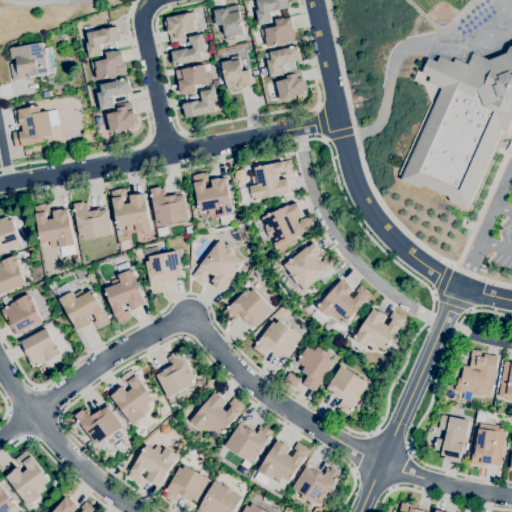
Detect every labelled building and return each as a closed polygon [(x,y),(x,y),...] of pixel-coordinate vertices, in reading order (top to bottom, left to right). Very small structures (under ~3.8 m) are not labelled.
[(259,25),(256,11),(259,10),(257,0),(288,0),(290,7),(270,11),(272,20),(272,22),(259,25)] [(227,41),(224,26),(216,27),(215,19),(215,18),(214,9),(239,4),(244,34),(235,36),(235,39),(227,41)] [(171,43),(169,33),(173,32),(173,30),(168,31),(165,22),(168,21),(167,18),(192,12),(196,29),(184,32),(186,39),(171,43)] [(267,47),(265,39),(263,40),(260,29),(277,26),(276,20),(284,19),(291,18),(293,32),(292,32),(294,41),(267,47)] [(89,58),(85,43),(90,42),(88,33),(117,26),(120,40),(104,43),(101,44),(103,53),(102,53),(103,55),(89,58)] [(174,67),(172,60),(172,61),(170,52),(187,48),(188,50),(193,48),(193,45),(190,46),(188,37),(202,34),(206,51),(199,52),(201,61),(174,67)] [(14,81),(10,65),(17,63),(15,58),(12,59),(10,49),(44,40),(45,47),(48,47),(50,53),(46,54),(49,74),(14,81)] [(268,78),(266,68),(267,68),(266,61),(272,60),(270,52),(298,46),(301,60),(285,64),(284,62),(279,63),(280,68),(282,67),(283,74),(272,77),(268,78)] [(467,209),(451,202),(449,197),(423,186),(417,188),(401,181),(441,89),(428,83),(431,78),(422,74),(429,59),(437,62),(439,57),(453,63),(455,59),(468,65),(473,54),(489,61),(507,54),(510,47),(511,46),(511,120),(507,133),(502,130),(467,209)] [(98,81),(97,71),(93,72),(91,62),(106,59),(105,53),(115,52),(122,51),(124,59),(122,59),(123,65),(121,65),(123,77),(98,81)] [(227,92),(225,88),(228,87),(226,80),(223,81),(222,75),(225,74),(222,63),(231,60),(231,61),(241,59),(245,71),(249,70),(252,78),(250,79),(251,83),(240,86),(241,88),(227,92)] [(181,95),(178,83),(179,83),(176,71),(195,66),(195,64),(202,62),(207,82),(195,85),(197,93),(189,95),(188,94),(181,95)] [(277,100),(275,91),(279,90),(277,81),(288,79),(287,75),(298,73),(299,78),(303,77),(305,84),(303,85),(305,94),(277,100)] [(101,109),(97,93),(103,92),(101,85),(128,79),(131,93),(115,97),(115,95),(109,96),(110,100),(112,100),(114,106),(101,109)] [(185,119),(182,105),(199,101),(199,102),(203,101),(200,92),(213,89),(216,101),(212,102),(215,111),(185,119)] [(109,133),(107,125),(110,124),(107,114),(118,112),(117,108),(132,104),(133,110),(135,109),(137,117),(135,117),(137,127),(109,133)] [(16,147),(13,131),(23,130),(22,124),(16,125),(14,111),(40,106),(41,113),(57,110),(59,125),(52,127),(53,136),(44,137),(45,140),(35,142),(35,144),(16,147)] [(245,206),(240,203),(243,200),(240,189),(254,186),(252,176),(257,175),(255,167),(291,159),(295,175),(286,177),(285,173),(279,174),(281,180),(287,178),(291,192),(249,202),(250,205),(245,206)] [(219,217),(218,214),(209,216),(208,211),(200,212),(194,183),(189,184),(188,181),(195,180),(194,175),(208,172),(211,188),(214,187),(212,180),(220,179),(226,178),(233,214),(219,217)] [(161,225),(161,221),(156,222),(150,189),(160,187),(160,190),(165,189),(167,197),(177,195),(177,197),(185,195),(189,220),(161,225)] [(137,232),(137,229),(128,231),(127,227),(118,228),(111,191),(125,188),(128,204),(131,203),(130,196),(138,194),(138,195),(145,193),(151,229),(137,232)] [(282,248),(281,244),(275,247),(271,240),(270,241),(268,236),(270,235),(262,218),(289,205),(289,206),(298,202),(302,211),(298,212),(300,215),(295,218),(297,222),(310,216),(311,219),(313,218),(315,223),(314,224),(316,228),(286,242),(287,245),(282,248)] [(84,241),(83,236),(80,237),(73,205),(83,203),(83,204),(88,203),(90,212),(100,209),(100,210),(107,209),(113,235),(84,241)] [(62,257),(60,245),(51,247),(50,242),(41,244),(34,206),(48,204),(51,219),(54,219),(53,211),(62,210),(68,209),(76,254),(62,257)] [(0,253),(0,219),(6,217),(8,221),(12,219),(22,246),(0,253)] [(187,234),(185,227),(192,226),(194,233),(187,234)] [(223,291),(221,289),(220,290),(213,285),(214,284),(211,281),(215,277),(209,273),(207,276),(209,277),(203,285),(192,276),(218,242),(227,248),(228,247),(237,253),(235,255),(245,263),(223,291)] [(304,292),(299,285),(298,285),(295,281),(290,274),(291,273),(285,265),(308,246),(309,248),(315,243),(321,249),(319,251),(321,254),(316,258),(319,261),(329,253),(338,264),(332,269),(336,275),(324,285),(319,279),(304,292)] [(152,294),(146,262),(150,261),(149,257),(177,251),(182,277),(176,278),(176,281),(165,283),(167,291),(152,294)] [(0,293),(0,261),(14,256),(25,283),(0,293)] [(118,323),(116,316),(113,317),(111,311),(113,311),(105,289),(113,286),(111,281),(120,278),(116,267),(129,262),(132,269),(145,304),(139,306),(140,307),(132,311),(129,303),(122,305),(125,311),(129,309),(132,318),(118,323)] [(337,322),(317,308),(341,280),(346,284),(347,283),(353,288),(348,294),(350,296),(360,284),(371,294),(348,321),(342,316),(337,322)] [(78,331),(55,291),(66,285),(71,293),(72,292),(73,294),(81,290),(83,295),(92,290),(111,323),(98,330),(93,322),(96,320),(93,315),(88,318),(91,324),(78,331)] [(255,327),(250,322),(247,325),(240,317),(234,322),(231,318),(230,319),(223,312),(248,289),(250,292),(254,289),(273,310),(255,327)] [(14,336),(1,310),(29,295),(42,321),(14,336)] [(375,351),(354,340),(374,307),(387,316),(383,322),(385,323),(393,311),(405,319),(386,350),(379,345),(375,351)] [(286,359),(281,355),(279,357),(271,350),(266,356),(253,348),(273,322),(276,324),(280,320),(302,337),(286,359)] [(33,368),(28,359),(27,360),(18,343),(47,328),(56,345),(57,345),(61,352),(59,353),(60,355),(42,365),(41,364),(33,368)] [(316,392),(313,390),(312,391),(305,386),(306,386),(303,384),(307,376),(301,372),(304,368),(296,363),(307,346),(315,351),(317,347),(331,355),(328,360),(333,363),(316,392)] [(471,402),(463,401),(466,379),(475,380),(476,373),(470,372),(472,358),(470,358),(472,349),(482,351),(481,353),(498,356),(491,396),(484,395),(484,396),(472,394),(471,402)] [(169,398),(157,375),(163,372),(162,370),(171,366),(167,358),(171,356),(170,355),(180,350),(196,383),(169,398)] [(511,402),(506,401),(507,397),(499,396),(504,361),(511,362),(511,402)] [(348,416),(335,408),(340,400),(330,394),(332,392),(327,388),(342,365),(366,381),(363,385),(366,388),(348,416)] [(133,425),(110,396),(122,387),(127,393),(132,388),(128,383),(125,386),(120,379),(131,369),(155,399),(148,405),(151,409),(144,414),(145,416),(133,425)] [(296,388),(284,380),(288,373),(301,380),(296,388)] [(221,436),(214,430),(210,435),(190,421),(215,392),(227,402),(222,408),(227,412),(231,407),(228,405),(234,397),(246,407),(221,436)] [(100,444),(98,441),(94,443),(77,421),(74,416),(82,410),(83,412),(87,409),(92,415),(100,410),(101,411),(107,406),(123,426),(100,444)] [(459,464),(445,461),(446,457),(441,456),(442,452),(434,450),(437,438),(445,440),(447,432),(438,430),(442,414),(469,421),(466,436),(459,435),(457,443),(464,445),(459,464)] [(486,467),(470,465),(472,452),(474,453),(479,424),(498,427),(497,429),(505,430),(499,466),(486,464),(486,467)] [(248,462),(225,447),(239,425),(246,429),(247,428),(255,433),(259,426),(263,428),(265,426),(274,432),(255,460),(251,458),(248,462)] [(265,487),(253,479),(278,440),(291,447),(286,454),(293,458),(296,453),(293,451),(298,442),(309,450),(289,483),(282,478),(279,482),(271,477),(265,487)] [(158,487),(146,479),(151,473),(148,471),(139,484),(127,477),(146,445),(154,450),(156,445),(164,450),(165,447),(178,455),(158,487)] [(28,507),(6,477),(11,474),(10,472),(17,467),(22,474),(29,469),(25,464),(21,467),(15,459),(28,450),(49,481),(42,486),(46,490),(38,495),(40,498),(28,507)] [(197,503),(191,499),(189,502),(180,496),(176,502),(173,500),(171,502),(162,496),(180,467),(183,469),(185,465),(211,480),(197,503)] [(314,505),(302,497),(303,495),(293,489),(306,467),(313,471),(314,470),(322,475),(326,468),(330,470),(331,468),(340,473),(322,502),(319,500),(317,504),(315,503),(314,505)] [(235,511),(196,511),(214,482),(223,487),(224,485),(234,491),(233,492),(243,498),(235,511)] [(0,511),(0,485),(16,506),(10,511),(0,511)] [(95,511),(53,511),(65,497),(71,501),(71,500),(79,506),(74,511),(81,511),(82,511),(79,509),(86,501),(97,510),(95,511)] [(266,511),(247,502),(241,511),(266,511)] [(400,511),(402,502),(416,505),(415,509),(426,511),(400,511)]
